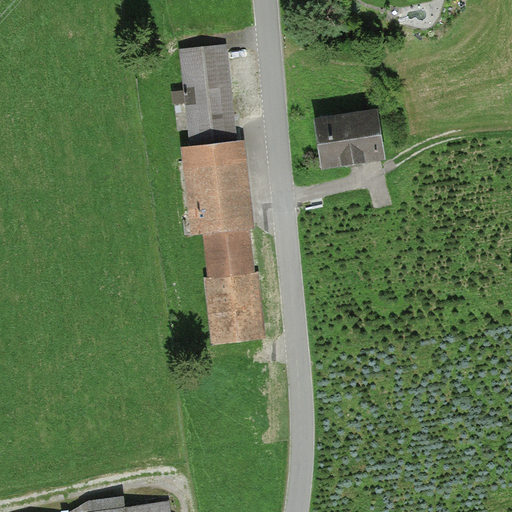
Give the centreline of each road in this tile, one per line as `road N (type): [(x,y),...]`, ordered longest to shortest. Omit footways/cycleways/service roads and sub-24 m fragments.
road 1 (unclassified): [(301,511),(305,366),(285,204),(275,0)]
road 2 (track): [(285,204),(377,181),(434,145),(511,134)]
